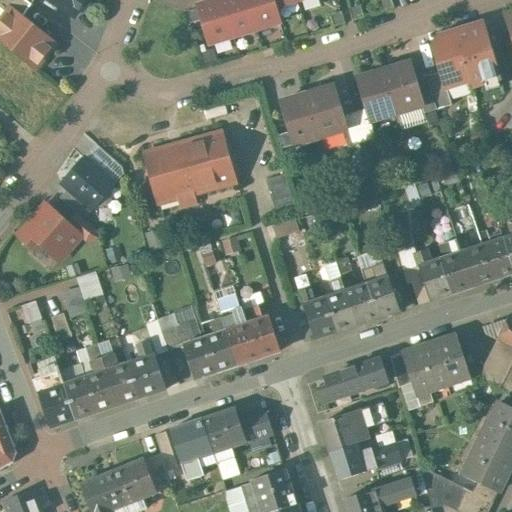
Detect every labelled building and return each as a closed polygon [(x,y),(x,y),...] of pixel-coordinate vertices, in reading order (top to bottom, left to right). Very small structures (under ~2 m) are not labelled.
[(31,5),(23,0),(0,0),(0,10),(7,15),(11,10),(22,19),(31,5)] [(46,0),(74,18),(78,12),(82,11),(87,3),(86,0),(46,0)] [(209,45),(233,38),(221,0),(219,0),(197,7),(198,9),(202,21),(209,45)] [(221,0),(233,38),(256,31),(246,0),(221,0)] [(246,0),(256,31),(280,23),(275,8),(272,0),(246,0)] [(272,0),(275,8),(299,1),(298,0),(272,0)] [(391,0),(381,0),(379,1),(382,12),(394,9),(391,0)] [(360,6),(349,10),(353,21),(364,18),(360,6)] [(198,9),(187,13),(190,24),(202,21),(198,9)] [(22,19),(11,10),(7,15),(0,23),(0,42),(34,70),(54,45),(22,19)] [(341,12),(330,16),(334,27),(345,24),(341,12)] [(482,25),(456,33),(470,81),(471,87),(499,79),(482,25)] [(456,33),(438,38),(433,48),(441,73),(445,89),(446,88),(470,81),(456,33)] [(410,63),(394,68),(394,70),(384,73),(397,115),(422,107),(423,107),(416,80),(410,63)] [(373,74),(357,79),(366,109),(370,123),(371,122),(397,115),(384,73),(374,76),(373,74)] [(441,73),(427,77),(437,111),(452,106),(446,88),(445,89),(441,73)] [(437,111),(427,77),(416,80),(423,107),(422,107),(424,115),(437,111)] [(343,116),(334,87),(317,92),(318,93),(308,96),(320,138),(346,131),(347,130),(343,116)] [(308,96),(297,100),(297,98),(280,103),(289,133),(293,146),(320,138),(308,96)] [(366,109),(354,112),(363,143),(376,139),(371,122),(370,123),(366,109)] [(354,112),(343,116),(347,130),(346,131),(351,147),(363,143),(354,112)] [(221,133),(145,154),(159,205),(178,200),(181,209),(196,205),(194,195),(235,184),(221,133)] [(289,133),(278,136),(282,150),(293,146),(289,133)] [(114,185),(84,159),(62,184),(68,190),(92,211),(98,204),(100,206),(106,205),(111,200),(110,194),(108,192),(114,185)] [(288,174),(266,181),(276,215),(298,208),(288,174)] [(92,211),(68,190),(60,198),(76,213),(84,220),(92,211)] [(416,190),(384,200),(392,224),(424,214),(416,190)] [(67,224),(46,205),(18,236),(32,249),(38,243),(59,262),(80,238),(81,237),(67,224)] [(84,220),(76,213),(67,224),(81,237),(80,238),(86,243),(99,240),(97,231),(84,220)] [(295,220),(272,227),(276,239),(298,232),(295,220)] [(475,224),(465,227),(467,233),(477,230),(475,224)] [(477,230),(467,233),(468,237),(457,240),(461,253),(482,246),(477,230)] [(511,236),(503,240),(511,266),(511,236)] [(236,238),(222,242),(226,255),(240,251),(236,238)] [(457,240),(446,244),(450,257),(461,253),(457,240)] [(511,266),(503,240),(482,246),(494,281),(511,274),(511,266)] [(482,246),(461,253),(473,288),(494,281),(482,246)] [(426,250),(416,254),(420,267),(430,263),(426,250)] [(450,257),(440,260),(452,295),(473,288),(461,253),(450,257)] [(353,275),(348,260),(337,263),(342,279),(353,275)] [(420,267),(419,267),(431,302),(452,295),(440,260),(420,267)] [(114,265),(114,277),(131,276),(130,264),(114,265)] [(384,265),(372,269),(376,282),(388,278),(384,265)] [(85,298),(103,296),(100,272),(79,275),(81,287),(65,290),(69,315),(87,312),(85,298)] [(342,279),(346,292),(357,288),(353,275),(342,279)] [(376,282),(366,285),(378,320),(401,312),(389,277),(388,278),(376,282)] [(342,279),(330,283),(334,296),(346,292),(342,279)] [(378,320),(366,285),(357,288),(346,292),(358,326),(378,320)] [(311,289),(300,293),(304,306),(316,302),(311,289)] [(358,326),(346,292),(334,296),(325,299),(337,333),(358,326)] [(304,306),(315,340),(337,333),(325,299),(316,302),(304,306)] [(35,302),(7,312),(13,327),(40,317),(35,302)] [(265,305),(253,309),(258,322),(269,318),(265,305)] [(242,308),(231,312),(232,315),(234,314),(238,328),(248,325),(242,308)] [(196,309),(183,313),(186,323),(199,318),(196,309)] [(63,314),(50,319),(58,341),(71,336),(63,314)] [(232,315),(222,318),(227,332),(238,328),(234,314),(232,315)] [(222,318),(211,322),(216,336),(227,332),(222,318)] [(258,322),(248,325),(259,359),(281,352),(269,318),(258,322)] [(511,319),(500,343),(511,348),(511,319)] [(238,328),(227,332),(239,366),(259,359),(248,325),(238,328)] [(191,329),(181,333),(185,347),(195,343),(191,329)] [(161,332),(150,336),(157,357),(168,354),(161,332)] [(216,336),(206,340),(217,373),(239,366),(227,332),(216,336)] [(457,336),(438,342),(452,382),(470,376),(457,336)] [(185,347),(184,347),(195,381),(217,373),(206,340),(195,343),(185,347)] [(438,342),(421,348),(434,388),(452,382),(438,342)] [(511,348),(500,343),(498,342),(491,354),(511,364),(511,348)] [(148,344),(137,348),(141,361),(152,357),(148,344)] [(421,348),(403,354),(412,383),(416,394),(434,388),(421,348)] [(403,354),(390,358),(399,389),(409,387),(408,384),(412,383),(403,354)] [(511,367),(511,364),(491,354),(480,379),(501,390),(507,378),(511,367)] [(114,355),(102,359),(106,373),(118,369),(114,355)] [(141,361),(127,366),(138,399),(164,391),(153,357),(152,357),(141,361)] [(106,373),(102,359),(90,363),(95,377),(106,373)] [(379,362),(327,379),(334,400),(386,384),(379,362)] [(138,399),(127,366),(118,369),(106,373),(117,406),(138,399)] [(95,377),(86,380),(97,413),(117,406),(106,373),(95,377)] [(44,378),(33,382),(39,397),(41,396),(41,395),(49,392),(44,378)] [(511,380),(507,378),(501,390),(511,395),(511,380)] [(97,413),(86,380),(65,387),(76,420),(97,413)] [(49,392),(41,395),(41,396),(51,428),(76,420),(65,387),(49,392)] [(482,441),(511,455),(511,409),(500,404),(482,441)] [(383,405),(321,425),(330,453),(360,443),(357,434),(366,431),(366,428),(388,421),(383,405)] [(1,410),(0,410),(0,471),(14,464),(18,454),(1,410)] [(234,410),(203,420),(214,453),(230,448),(245,443),(238,421),(234,410)] [(266,411),(238,421),(245,443),(274,435),(266,411)] [(214,453),(203,420),(170,431),(181,464),(198,459),(214,453)] [(173,456),(165,433),(155,436),(161,454),(163,459),(173,456)] [(360,443),(330,453),(339,482),(402,462),(392,433),(376,438),(380,450),(372,452),(371,450),(364,453),(360,443)] [(511,465),(511,455),(482,441),(465,478),(478,484),(498,494),(511,465)] [(230,448),(214,453),(218,464),(233,459),(230,448)] [(161,454),(145,461),(157,493),(173,488),(163,459),(161,454)] [(198,459),(182,464),(187,480),(203,475),(198,459)] [(144,461),(113,473),(127,511),(138,511),(146,509),(143,499),(157,493),(145,461),(144,461)] [(449,482),(421,470),(432,510),(446,507),(449,482)] [(286,471),(251,483),(260,511),(274,511),(296,505),(286,471)] [(127,511),(113,473),(81,485),(91,511),(127,511)] [(410,479),(376,490),(382,508),(384,507),(384,508),(416,497),(410,479)] [(458,511),(467,491),(449,482),(446,507),(455,511),(458,511)] [(260,511),(251,483),(240,486),(248,511),(260,511)] [(498,494),(478,484),(473,494),(481,498),(493,504),(498,494)] [(376,490),(345,500),(348,511),(383,511),(382,508),(376,490)] [(39,511),(31,491),(3,501),(7,511),(39,511)] [(473,494),(467,491),(458,511),(474,511),(481,498),(473,494)] [(481,498),(474,511),(489,511),(493,504),(481,498)]
